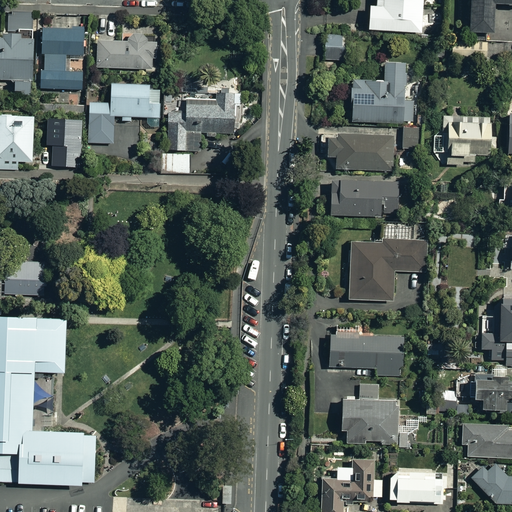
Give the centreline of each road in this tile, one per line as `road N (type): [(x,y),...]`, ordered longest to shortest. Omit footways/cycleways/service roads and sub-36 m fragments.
road 1 (residential): [(0,175),(277,180)]
road 2 (residential): [(277,180),(268,418)]
road 3 (residential): [(283,0),(277,180)]
road 4 (residential): [(169,437),(183,509),(87,500)]
